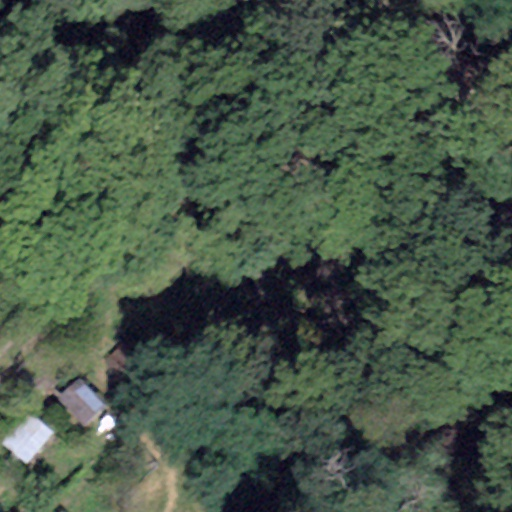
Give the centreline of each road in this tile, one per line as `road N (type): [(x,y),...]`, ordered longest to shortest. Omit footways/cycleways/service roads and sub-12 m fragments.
road 1 (track): [(0,365),(61,269),(124,0)]
road 2 (track): [(388,0),(438,58),(511,172)]
